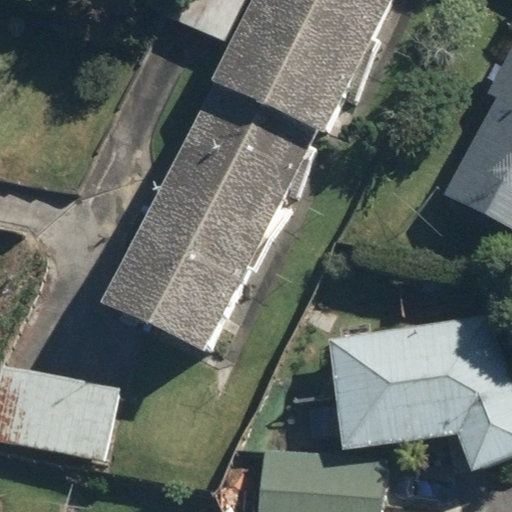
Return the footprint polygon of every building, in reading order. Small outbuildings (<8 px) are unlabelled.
[(201,387),(394,0),(258,0),(92,332),(201,387)] [(246,0),(171,0),(160,23),(221,52),(246,0)] [(511,39),(507,38),(423,207),(511,251),(511,39)] [(327,344),(339,453),(260,454),(255,511),(383,511),(384,510),(379,510),(380,492),(384,493),(385,476),(365,475),(365,479),(360,479),(361,461),(451,452),(467,490),(511,471),(511,404),(484,328),(327,344)] [(0,368),(0,454),(104,475),(120,392),(0,368)]
